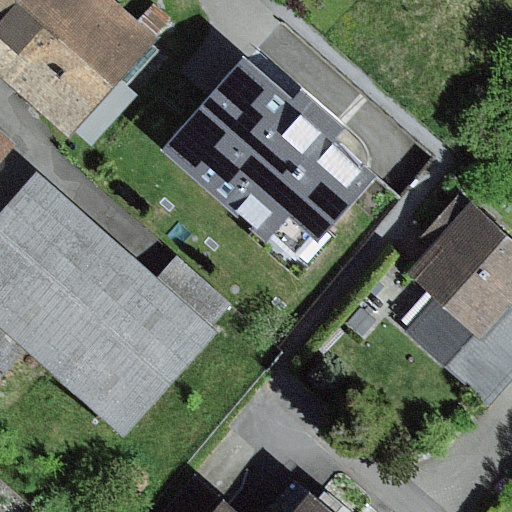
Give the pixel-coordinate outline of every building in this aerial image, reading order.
[(130,0),(0,0),(0,58),(76,126),(163,29),(130,0)] [(253,50),(173,141),(276,231),(300,203),(329,228),(385,164),(345,129),(354,119),(310,80),(301,91),(253,50)] [(0,158),(17,139),(0,124),(0,158)] [(43,167),(0,215),(0,312),(34,344),(130,428),(221,325),(215,320),(163,273),(43,167)] [(511,228),(475,197),(471,202),(460,193),(426,233),(435,240),(409,270),(436,293),(406,328),(495,404),(511,384),(511,228)] [(234,300),(181,253),(163,273),(215,320),(234,300)] [(0,381),(34,344),(0,312),(0,381)] [(197,473),(164,511),(206,511),(222,493),(197,473)] [(355,511),(321,482),(295,511),(355,511)] [(259,511),(234,490),(215,511),(259,511)]
